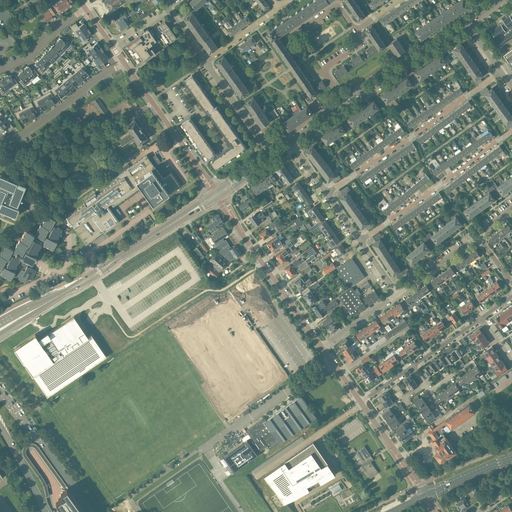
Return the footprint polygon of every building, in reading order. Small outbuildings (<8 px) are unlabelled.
[(74,4),(71,0),(60,0),(53,5),(52,2),(46,6),(52,15),(58,11),(59,14),(74,4)] [(104,0),(104,1),(111,11),(118,6),(121,4),(120,2),(123,0),(104,0)] [(191,0),(190,1),(197,8),(206,0),(191,0)] [(270,6),(264,0),(263,0),(259,4),(265,10),(270,6)] [(325,6),(330,2),(328,0),(315,0),(313,2),(318,10),(323,7),(324,8),(326,7),(325,6)] [(373,9),(378,5),(374,0),(373,0),(369,3),(373,9)] [(464,0),(460,0),(451,7),(457,15),(469,6),(464,0)] [(313,2),(301,10),(307,18),(311,15),(312,17),(314,15),(313,14),(318,10),(313,2)] [(406,2),(401,5),(404,11),(409,7),(406,2)] [(365,16),(356,3),(350,7),(359,20),(365,16)] [(401,5),(396,9),(399,14),(404,11),(401,5)] [(451,7),(445,11),(439,15),(445,23),(457,15),(451,7)] [(132,8),(125,14),(115,21),(119,27),(127,21),(128,20),(127,18),(129,16),(130,16),(135,13),(132,8)] [(396,9),(390,12),(394,18),(399,14),(396,9)] [(301,22),(307,18),(301,10),(288,18),(273,29),(278,36),(279,37),(284,34),(285,35),(287,34),(286,32),(294,27),(299,23),(300,25),(302,23),(301,22)] [(193,12),(185,17),(193,29),(201,24),(193,12)] [(390,12),(385,16),(389,21),(394,18),(390,12)] [(248,15),(242,19),(246,24),(251,21),(248,15)] [(439,15),(427,23),(433,31),(445,23),(439,15)] [(384,25),(389,21),(385,16),(380,20),(384,25)] [(511,38),(511,19),(510,16),(503,20),(502,19),(504,22),(501,24),(500,23),(501,24),(491,31),(490,30),(494,36),(491,39),(498,48),(511,38)] [(242,19),(237,23),(241,28),(246,24),(242,19)] [(129,24),(127,21),(119,27),(118,27),(120,30),(121,29),(121,30),(129,24)] [(161,31),(168,26),(164,21),(157,26),(161,31)] [(85,23),(84,24),(83,23),(79,26),(79,27),(76,23),(70,27),(77,37),(88,29),(86,27),(87,26),(85,23)] [(237,23),(232,26),(236,32),(241,28),(237,23)] [(433,31),(427,23),(422,27),(416,31),(421,39),(433,31)] [(202,41),(210,35),(209,35),(201,24),(193,29),(202,41)] [(375,43),(381,39),(372,25),(366,29),(375,43)] [(161,31),(162,33),(165,38),(173,32),(169,27),(169,28),(168,26),(161,31)] [(227,30),(225,27),(222,29),(227,35),(229,33),(231,35),(236,32),(232,26),(227,30)] [(79,36),(82,41),(80,42),(82,45),(88,41),(86,38),(91,35),(90,32),(88,29),(77,37),(79,36)] [(141,63),(155,53),(149,45),(156,40),(147,29),(142,33),(145,38),(143,40),(140,37),(128,45),(141,63)] [(272,40),(278,36),(273,29),(270,31),(269,29),(266,31),(272,40)] [(176,37),(173,32),(165,38),(169,42),(176,37)] [(218,47),(210,35),(202,41),(210,53),(218,47)] [(252,36),(246,41),(250,46),(256,42),(252,36)] [(279,37),(278,36),(272,40),(282,54),(288,50),(279,37)] [(399,37),(391,42),(389,44),(397,56),(407,49),(399,37)] [(64,43),(64,42),(61,38),(60,39),(59,38),(57,41),(56,43),(65,52),(71,45),(66,40),(64,43)] [(375,43),(375,44),(380,50),(383,48),(384,49),(387,47),(386,46),(381,39),(375,43)] [(462,45),(462,44),(461,44),(457,40),(451,44),(455,49),(462,45)] [(250,46),(246,41),(239,46),(243,51),(250,46)] [(88,49),(91,54),(101,47),(100,48),(99,46),(99,45),(97,42),(91,46),(90,43),(84,47),(86,50),(88,49)] [(51,46),(61,56),(65,52),(56,43),(54,44),(51,46)] [(375,44),(371,47),(375,53),(380,50),(375,44)] [(455,49),(451,44),(445,49),(449,54),(455,50),(455,49)] [(472,59),(462,45),(455,49),(455,50),(465,64),(472,59)] [(52,47),(48,51),(57,60),(61,56),(51,46),(52,47)] [(103,50),(101,47),(91,54),(95,59),(93,60),(103,53),(102,51),(103,50)] [(371,56),(375,53),(371,47),(367,50),(371,56)] [(302,83),(308,79),(297,64),(288,50),(282,54),(291,68),(302,83)] [(53,64),(57,60),(48,51),(46,52),(45,52),(43,54),(53,64)] [(105,55),(103,53),(93,60),(100,70),(105,66),(102,61),(103,61),(103,62),(108,59),(107,58),(108,57),(106,55),(105,55)] [(44,55),(40,59),(48,68),(49,68),(47,66),(51,62),(52,64),(53,64),(43,54),(44,55)] [(360,54),(355,58),(360,64),(364,61),(360,54)] [(446,61),(443,57),(441,54),(429,63),(434,70),(446,61)] [(216,61),(224,73),(232,67),(224,55),(216,61)] [(355,67),(360,64),(355,58),(351,61),(355,67)] [(35,62),(40,67),(37,70),(42,74),(48,68),(40,59),(38,60),(37,60),(35,62)] [(465,64),(476,79),(483,74),(472,59),(465,64)] [(88,76),(88,75),(85,70),(84,71),(87,69),(82,63),(75,69),(83,79),(85,78),(88,76)] [(421,79),(434,70),(429,63),(416,72),(421,79)] [(344,65),(340,68),(344,74),(349,71),(344,65)] [(31,72),(31,71),(32,70),(28,66),(27,67),(27,66),(24,68),(25,69),(23,71),(22,70),(31,81),(38,75),(34,69),(31,72)] [(224,73),(233,85),(241,79),(232,67),(224,73)] [(344,74),(340,68),(335,71),(340,78),(344,74)] [(75,69),(76,71),(72,75),(71,73),(79,83),(82,81),(81,80),(83,79),(75,69)] [(18,75),(22,80),(19,82),(24,87),(31,81),(22,70),(19,72),(20,73),(18,75)] [(407,77),(412,85),(414,88),(423,82),(421,79),(416,72),(407,77)] [(74,86),(79,83),(71,73),(66,77),(74,86)] [(483,74),(476,79),(473,81),(476,85),(483,81),(480,77),(482,76),(481,76),(483,75),(483,74)] [(11,80),(12,79),(9,75),(8,75),(7,75),(4,77),(5,77),(3,79),(2,78),(10,90),(18,84),(14,78),(11,80)] [(211,161),(217,169),(247,148),(236,133),(237,132),(232,125),(231,126),(228,121),(229,120),(224,113),(223,114),(219,109),(220,108),(218,105),(216,106),(212,100),(211,101),(207,96),(208,95),(204,88),(202,89),(199,84),(200,83),(195,77),(194,78),(192,75),(185,80),(206,110),(208,108),(231,141),(226,144),(229,148),(211,161)] [(74,86),(66,77),(68,79),(63,82),(71,91),(73,88),(74,86)] [(399,94),(412,85),(407,77),(395,86),(399,94)] [(0,86),(1,87),(0,88),(0,92),(2,95),(10,90),(2,78),(0,79),(0,86)] [(245,85),(241,79),(233,85),(241,96),(251,89),(247,83),(245,85)] [(317,93),(313,87),(308,79),(302,83),(311,97),(317,93)] [(317,84),(321,90),(326,87),(322,81),(317,84)] [(63,82),(59,86),(58,84),(66,94),(70,90),(70,91),(71,91),(63,82)] [(58,84),(53,88),(50,90),(55,95),(57,93),(62,98),(64,96),(64,95),(66,94),(58,84)] [(317,84),(313,87),(317,93),(321,90),(317,84)] [(393,98),(399,94),(395,86),(379,97),(381,101),(385,99),(387,102),(393,98)] [(482,96),(485,93),(492,88),(489,90),(486,86),(479,91),(482,96)] [(460,88),(452,93),(455,97),(463,92),(460,88)] [(503,103),(492,88),(485,93),(496,108),(503,103)] [(54,105),(53,104),(54,104),(52,99),(51,100),(50,99),(53,97),(50,91),(41,96),(48,108),(48,107),(50,106),(51,107),(54,105)] [(452,93),(447,96),(450,101),(455,97),(452,93)] [(444,98),(442,100),(445,104),(450,101),(447,96),(446,97),(445,94),(442,96),(444,98)] [(41,96),(36,99),(33,101),(36,107),(39,105),(42,111),(45,109),(45,110),(48,108),(41,96)] [(92,101),(100,112),(102,110),(105,114),(108,111),(98,97),(92,101)] [(254,114),(262,109),(254,97),(246,102),(254,114)] [(366,116),(368,115),(376,110),(379,108),(377,104),(380,102),(377,98),(377,99),(361,109),(366,116)] [(442,100),(436,103),(439,108),(445,104),(442,100)] [(472,105),(468,101),(461,106),(464,111),(467,109),(468,111),(471,109),(469,107),(472,105)] [(35,118),(36,117),(33,112),(32,113),(32,112),(35,111),(31,102),(28,104),(29,106),(23,108),(29,121),(30,121),(29,120),(31,119),(32,120),(35,118)] [(434,111),(439,108),(436,103),(431,107),(434,111)] [(496,108),(507,123),(511,119),(511,115),(503,103),(496,108)] [(295,114),(301,122),(313,114),(307,106),(301,110),(297,104),(295,106),(297,109),(294,111),(295,114)] [(461,106),(456,110),(459,115),(464,111),(461,106)] [(431,107),(425,110),(428,115),(434,111),(431,107)] [(23,108),(18,111),(15,113),(18,119),(21,118),(23,123),(26,122),(26,123),(29,121),(23,108)] [(262,109),(254,114),(262,126),(270,121),(262,109)] [(354,125),(366,116),(361,109),(349,118),(354,125)] [(423,119),(428,115),(425,110),(420,114),(423,119)] [(456,110),(450,115),(453,119),(459,115),(456,110)] [(79,126),(83,122),(75,112),(71,115),(79,126)] [(289,130),(301,122),(295,114),(289,118),(285,112),(282,114),(285,118),(283,119),(284,121),(283,122),(289,130)] [(420,114),(415,118),(418,122),(423,119),(420,114)] [(445,118),(448,123),(453,119),(450,115),(445,118)] [(14,128),(6,118),(0,123),(0,131),(1,133),(5,129),(4,128),(5,128),(8,132),(14,128)] [(207,160),(216,154),(190,118),(182,124),(184,127),(185,127),(189,132),(188,132),(192,139),(194,138),(197,143),(196,144),(201,151),(202,150),(205,155),(204,156),(207,160)] [(356,128),(354,125),(349,118),(340,124),(345,131),(347,134),(356,128)] [(410,127),(418,122),(415,118),(407,123),(410,127)] [(445,118),(440,122),(443,127),(448,123),(445,118)] [(135,119),(134,120),(125,126),(130,133),(119,141),(122,145),(133,137),(136,141),(137,141),(141,147),(141,146),(142,148),(147,145),(146,143),(150,140),(135,119)] [(327,143),(345,131),(340,124),(322,136),(323,138),(324,139),(327,143)] [(430,130),(433,134),(438,130),(435,126),(430,130)] [(394,132),(397,137),(404,131),(401,127),(394,132)] [(481,134),(483,136),(486,141),(493,136),(490,131),(489,132),(488,130),(488,131),(487,130),(481,134)] [(394,132),(388,136),(392,140),(397,137),(394,132)] [(421,143),(428,138),(425,133),(418,139),(421,143)] [(383,140),(386,144),(392,140),(388,136),(383,140)] [(483,136),(477,140),(480,144),(486,141),(483,136)] [(316,138),(310,141),(313,147),(314,146),(319,143),(316,138)] [(383,140),(378,144),(381,148),(386,144),(383,140)] [(477,140),(472,144),(475,148),(480,144),(477,140)] [(304,145),(307,150),(313,147),(310,141),(304,145)] [(412,142),(405,147),(408,151),(415,146),(412,142)] [(376,152),(381,148),(378,144),(373,147),(376,152)] [(470,152),(475,148),(472,144),(467,147),(470,152)] [(306,150),(317,165),(324,160),(314,146),(313,147),(307,150),(306,150)] [(496,155),(503,150),(499,146),(492,151),(496,155)] [(373,147),(367,151),(371,156),(376,152),(373,147)] [(400,150),(403,155),(408,151),(405,147),(400,150)] [(467,147),(461,151),(464,155),(470,152),(467,147)] [(394,154),(397,159),(403,155),(400,150),(394,154)] [(362,155),(365,160),(371,156),(367,151),(362,155)] [(461,151),(456,155),(459,159),(464,155),(461,151)] [(492,151),(487,155),(491,159),(496,155),(492,151)] [(395,160),(397,159),(394,154),(389,158),(392,162),(395,160)] [(156,155),(151,158),(156,165),(161,162),(156,155)] [(362,155),(357,159),(360,163),(365,160),(362,155)] [(456,155),(451,158),(454,163),(459,159),(456,155)] [(487,155),(482,159),(486,163),(488,165),(491,163),(491,162),(491,161),(490,160),(491,159),(487,155)] [(389,158),(384,161),(387,166),(389,164),(392,162),(389,158)] [(454,163),(451,158),(445,162),(448,166),(454,163)] [(152,204),(180,185),(171,172),(163,178),(164,177),(158,169),(156,170),(149,159),(131,172),(130,171),(117,181),(119,184),(98,199),(97,198),(86,206),(86,207),(68,220),(85,244),(103,231),(101,230),(102,229),(104,232),(118,221),(107,206),(107,205),(110,202),(113,206),(139,187),(152,204)] [(353,169),(360,163),(357,159),(350,164),(353,169)] [(482,159),(477,163),(480,167),(486,163),(482,159)] [(332,179),(335,175),(324,160),(317,165),(329,180),(330,179),(331,180),(332,179)] [(381,170),(387,166),(384,161),(378,165),(381,170)] [(445,162),(440,166),(443,170),(448,166),(445,162)] [(472,167),(475,171),(480,167),(477,163),(472,167)] [(273,173),(277,180),(283,176),(289,172),(284,165),(273,173)] [(377,172),(381,170),(378,165),(373,169),(376,173),(377,172)] [(436,175),(443,170),(440,166),(433,170),(436,175)] [(472,167),(467,171),(470,175),(475,171),(472,167)] [(373,169),(367,172),(370,177),(372,179),(375,177),(373,175),(374,175),(376,173),(373,169)] [(467,171),(462,175),(465,179),(470,175),(467,171)] [(289,172),(283,176),(288,183),(294,179),(289,172)] [(363,182),(370,177),(367,172),(360,177),(363,182)] [(273,173),(268,176),(272,183),(277,180),(273,173)] [(335,175),(332,179),(335,182),(341,178),(338,173),(335,175)] [(0,174),(0,210),(15,216),(19,208),(16,207),(17,206),(25,185),(17,181),(17,182),(0,174)] [(420,180),(423,184),(430,179),(426,174),(420,180)] [(462,175),(456,179),(460,183),(465,179),(462,175)] [(263,179),(268,186),(272,183),(268,176),(263,179)] [(511,179),(510,177),(498,186),(503,193),(511,186),(511,179)] [(268,186),(263,179),(258,183),(263,190),(268,186)] [(456,179),(451,183),(455,187),(460,183),(456,179)] [(420,180),(414,184),(418,188),(423,184),(420,180)] [(302,186),(298,182),(292,186),(295,191),(302,186)] [(256,194),(263,190),(258,183),(252,187),(256,194)] [(448,193),(455,187),(451,183),(444,188),(448,193)] [(503,193),(498,186),(495,183),(488,189),(490,192),(495,199),(503,193)] [(410,188),(413,192),(418,188),(414,184),(410,188)] [(302,186),(295,191),(299,196),(305,191),(302,186)] [(340,191),(343,195),(348,192),(351,190),(348,186),(340,191)] [(410,188),(404,192),(408,197),(413,192),(410,188)] [(305,191),(299,196),(302,201),(309,196),(305,191)] [(403,194),(399,196),(403,201),(408,197),(404,192),(404,191),(402,192),(401,192),(403,194)] [(240,200),(242,202),(239,204),(240,206),(240,207),(241,209),(243,209),(243,210),(247,207),(248,209),(251,207),(249,205),(250,205),(248,202),(251,200),(249,197),(252,195),(249,192),(246,194),(247,195),(240,200)] [(348,192),(343,195),(340,197),(351,212),(358,207),(348,192)] [(435,202),(442,197),(439,192),(432,197),(435,202)] [(490,192),(477,201),(482,208),(495,199),(490,192)] [(403,201),(399,196),(398,194),(394,198),(395,199),(393,199),(398,205),(403,201)] [(432,197),(427,201),(429,205),(435,202),(432,197)] [(274,202),(271,199),(262,205),(265,208),(274,202)] [(388,203),(389,205),(393,209),(398,205),(393,199),(392,200),(391,200),(388,203)] [(427,201),(421,205),(424,209),(429,205),(427,201)] [(444,226),(449,233),(461,223),(465,220),(469,217),(482,208),(477,201),(464,210),(466,213),(462,216),(462,217),(459,214),(456,216),(444,226)] [(309,216),(311,215),(318,210),(315,206),(312,208),(310,205),(304,209),(309,216)] [(386,215),(393,209),(389,205),(383,210),(386,215)] [(416,208),(419,213),(424,209),(421,205),(416,208)] [(163,206),(159,209),(165,217),(169,214),(163,206)] [(351,212),(362,228),(364,227),(366,226),(369,222),(358,207),(351,212)] [(416,208),(410,212),(414,216),(419,213),(416,208)] [(249,218),(252,223),(264,214),(267,212),(265,210),(257,215),(256,213),(249,218)] [(318,210),(311,215),(314,219),(321,214),(318,210)] [(271,214),(268,216),(271,220),(278,215),(275,211),(271,214)] [(405,216),(408,220),(414,216),(410,212),(405,216)] [(55,221),(54,222),(53,224),(52,223),(55,218),(47,214),(45,218),(46,218),(45,222),(44,221),(42,224),(41,223),(39,227),(40,228),(38,231),(37,230),(35,234),(26,230),(24,233),(25,234),(24,237),(23,236),(21,240),(20,239),(17,243),(19,244),(17,247),(16,246),(14,249),(5,244),(3,248),(4,249),(2,252),(1,252),(0,253),(0,274),(0,275),(0,274),(11,280),(14,272),(17,274),(16,276),(25,281),(27,276),(32,279),(36,271),(27,266),(29,263),(32,264),(36,256),(34,255),(34,254),(35,254),(40,244),(42,245),(42,244),(53,249),(57,241),(56,240),(61,229),(55,227),(57,223),(57,222),(56,222),(56,221),(55,221)] [(266,216),(264,214),(252,223),(255,226),(262,221),(261,219),(266,216)] [(324,218),(321,214),(314,219),(317,223),(322,220),(324,218)] [(405,216),(400,219),(403,224),(408,220),(405,216)] [(224,222),(224,221),(223,220),(222,220),(220,217),(207,227),(212,233),(218,228),(218,227),(224,223),(224,222)] [(298,227),(303,223),(300,218),(294,222),(298,227)] [(396,229),(403,224),(400,219),(392,224),(396,229)] [(320,232),(323,230),(329,226),(329,225),(328,222),(327,223),(326,220),(323,222),(322,220),(317,223),(319,226),(317,227),(320,232)] [(372,220),(369,222),(366,226),(368,229),(375,225),(372,220)] [(276,226),(273,222),(266,227),(266,228),(260,233),(264,240),(271,235),(272,234),(269,230),(270,229),(271,230),(276,226)] [(510,236),(511,236),(511,234),(511,231),(510,231),(511,229),(507,223),(503,227),(508,234),(510,236)] [(323,230),(326,235),(333,231),(332,230),(333,230),(331,227),(331,228),(329,226),(323,230)] [(444,226),(432,235),(437,242),(449,233),(444,226)] [(503,227),(498,231),(503,237),(505,234),(506,236),(508,234),(503,227)] [(214,247),(224,240),(223,238),(228,234),(224,229),(209,239),(214,247)] [(195,230),(192,232),(199,243),(202,241),(195,230)] [(334,233),(333,231),(326,235),(330,240),(336,236),(336,235),(337,235),(335,233),(334,233)] [(498,231),(493,235),(498,241),(499,242),(501,240),(500,239),(503,237),(498,231)] [(373,237),(376,241),(381,239),(383,238),(380,233),(373,237)] [(437,242),(432,235),(429,233),(421,239),(424,242),(429,249),(437,242)] [(498,241),(493,235),(489,239),(493,245),(498,241)] [(270,247),(276,243),(280,240),(279,238),(277,236),(273,239),(267,243),(270,247)] [(338,238),(336,236),(330,240),(334,245),(340,241),(339,240),(340,240),(339,238),(338,238)] [(281,242),(280,240),(276,243),(270,247),(273,251),(283,244),(285,246),(290,243),(291,241),(292,240),(291,238),(290,237),(285,241),(283,240),(281,242)] [(222,249),(229,244),(226,239),(224,240),(214,247),(219,251),(222,249)] [(390,254),(381,239),(376,241),(375,242),(373,243),(383,259),(390,254)] [(412,262),(429,249),(424,242),(407,256),(410,259),(409,260),(411,261),(412,262)] [(336,255),(332,258),(334,260),(344,254),(342,251),(345,249),(342,243),(333,250),(336,255)] [(222,249),(219,251),(224,256),(230,261),(241,253),(236,245),(230,249),(229,247),(230,246),(229,244),(222,249)] [(310,257),(314,254),(317,253),(312,246),(305,251),(310,257)] [(196,248),(192,251),(199,260),(204,257),(197,247),(196,248)] [(276,255),(279,260),(293,250),(291,247),(283,253),(282,251),(276,255)] [(476,249),(471,253),(475,258),(480,255),(476,249)] [(293,250),(279,260),(282,264),(288,260),(286,258),(294,252),(293,250)] [(210,261),(205,257),(201,262),(207,267),(206,268),(216,276),(220,271),(221,271),(229,262),(217,252),(210,261)] [(476,261),(475,258),(471,253),(466,256),(470,262),(472,264),(476,261)] [(314,254),(310,257),(306,260),(305,261),(304,261),(302,263),(301,263),(298,265),(288,273),(291,277),(297,273),(295,271),(300,268),(301,270),(309,265),(308,263),(316,257),(314,254)] [(394,274),(399,270),(400,269),(390,254),(383,259),(393,275),(394,274)] [(466,256),(461,260),(465,265),(470,262),(466,256)] [(351,287),(357,283),(365,277),(352,258),(337,269),(347,282),(351,287)] [(285,268),(288,273),(298,265),(301,263),(299,259),(294,262),(285,268)] [(467,268),(465,265),(461,260),(456,263),(460,269),(462,271),(467,268)] [(336,267),(332,262),(313,276),(316,281),(319,279),(336,267)] [(404,265),(400,269),(399,270),(403,274),(408,269),(404,265)] [(451,267),(446,270),(450,276),(453,280),(455,279),(452,275),(455,272),(451,267)] [(398,278),(403,274),(399,270),(394,274),(398,278)] [(446,270),(441,274),(445,280),(450,276),(446,270)] [(442,282),(445,280),(441,274),(436,277),(443,287),(445,286),(442,282)] [(294,281),(298,286),(305,281),(303,279),(305,277),(303,275),(294,281)] [(430,285),(434,291),(437,289),(436,286),(438,285),(441,289),(441,288),(443,287),(436,277),(431,281),(433,284),(430,285)] [(308,279),(305,281),(298,286),(301,291),(310,285),(309,283),(310,282),(308,279)] [(498,280),(491,284),(497,292),(499,290),(499,291),(502,289),(501,288),(502,288),(499,285),(500,284),(498,280)] [(313,286),(315,289),(321,286),(320,284),(322,283),(320,281),(318,282),(313,286)] [(494,294),(497,292),(491,284),(489,282),(488,284),(489,286),(486,288),(492,296),(495,294),(494,294)] [(421,288),(425,294),(430,290),(431,293),(434,291),(430,285),(428,287),(426,284),(421,288)] [(365,305),(362,300),(358,295),(361,293),(358,288),(355,290),(352,286),(334,299),(338,305),(342,310),(344,309),(347,313),(350,311),(354,317),(367,308),(365,305)] [(421,288),(416,291),(420,297),(425,294),(421,288)] [(492,296),(486,288),(481,291),(487,299),(489,297),(490,298),(492,296)] [(314,295),(316,293),(315,291),(312,293),(310,290),(304,295),(307,300),(314,295)] [(319,290),(316,293),(314,295),(307,300),(310,304),(317,300),(315,297),(321,292),(319,290)] [(375,301),(380,298),(375,290),(370,294),(375,301)] [(420,297),(416,291),(411,295),(418,305),(420,304),(419,302),(422,300),(420,297)] [(485,300),(487,299),(481,291),(476,296),(479,300),(480,299),(482,303),(483,302),(483,303),(485,301),(485,300)] [(364,298),(368,303),(369,305),(375,301),(370,294),(364,298),(365,298),(364,298)] [(418,305),(411,295),(406,298),(408,301),(405,302),(410,309),(416,305),(417,306),(418,305)] [(463,301),(465,303),(470,311),(473,309),(473,310),(475,308),(475,307),(473,304),(474,303),(471,299),(470,300),(468,297),(465,299),(463,301)] [(338,305),(334,299),(326,305),(319,310),(318,309),(315,311),(320,318),(326,313),(327,312),(330,310),(330,311),(338,305)] [(326,305),(323,300),(313,307),(315,311),(318,309),(319,310),(326,305)] [(400,303),(395,306),(400,313),(401,315),(404,314),(408,312),(405,308),(404,309),(400,303)] [(470,311),(465,303),(461,306),(460,305),(456,307),(460,312),(460,313),(462,316),(465,314),(466,314),(466,315),(469,313),(468,312),(470,311)] [(395,306),(390,310),(395,316),(400,313),(395,306)] [(511,314),(508,309),(503,312),(509,321),(511,318),(511,314)] [(390,310),(385,313),(390,319),(395,316),(390,310)] [(416,318),(412,312),(408,314),(413,321),(416,318)] [(454,312),(449,316),(448,314),(445,315),(449,321),(452,319),(454,322),(459,319),(454,312)] [(503,312),(499,315),(506,326),(505,324),(509,321),(503,312)] [(385,323),(390,319),(385,313),(380,317),(385,323)] [(327,327),(336,322),(331,314),(327,317),(328,318),(323,322),(323,323),(325,326),(326,326),(326,327),(327,327)] [(506,326),(499,315),(494,319),(502,329),(506,326)] [(35,334),(14,348),(23,361),(25,364),(32,375),(47,396),(106,356),(91,334),(87,336),(74,316),(48,333),(47,331),(38,338),(35,334)] [(339,319),(336,322),(327,327),(331,333),(341,326),(338,322),(340,320),(339,319)] [(434,321),(436,324),(441,331),(444,329),(444,330),(447,328),(446,328),(446,327),(444,324),(445,324),(442,320),(438,322),(436,319),(436,320),(434,321)] [(371,323),(375,329),(378,327),(382,332),(385,330),(382,325),(380,326),(376,320),(371,323)] [(376,336),(374,334),(373,331),(375,329),(371,323),(366,327),(371,333),(372,335),(374,338),(376,336)] [(441,331),(436,324),(431,327),(437,335),(439,333),(439,332),(441,331)] [(424,328),(426,330),(432,338),(434,336),(434,337),(437,335),(431,327),(429,329),(427,326),(426,327),(424,328)] [(372,335),(371,333),(366,327),(361,330),(366,336),(367,337),(369,335),(368,334),(369,334),(372,339),(374,338),(372,335)] [(483,333),(479,329),(469,336),(472,340),(483,333)] [(361,340),(366,336),(361,330),(356,334),(361,340)] [(429,339),(432,338),(426,330),(421,334),(423,338),(424,338),(426,341),(427,341),(427,342),(430,340),(429,339)] [(475,345),(486,338),(483,333),(472,340),(472,341),(473,340),(476,344),(475,345)] [(416,344),(419,342),(415,336),(409,340),(407,342),(414,350),(419,347),(416,344)] [(340,345),(343,350),(350,346),(346,341),(348,340),(346,338),(341,341),(342,343),(340,345)] [(479,349),(489,342),(486,338),(475,345),(479,349)] [(343,350),(347,355),(353,351),(356,349),(353,345),(356,343),(355,342),(350,346),(343,350)] [(403,345),(404,348),(409,354),(410,354),(412,353),(412,352),(411,352),(414,350),(407,342),(403,345)] [(389,346),(392,351),(394,355),(389,358),(394,364),(399,361),(396,357),(399,356),(394,349),(392,347),(391,345),(389,346)] [(459,346),(454,350),(459,357),(467,352),(463,346),(461,348),(459,346)] [(481,353),(485,358),(495,351),(492,346),(481,353)] [(404,357),(409,354),(404,348),(399,351),(404,357)] [(359,354),(356,349),(353,351),(347,355),(347,356),(346,357),(348,360),(349,359),(350,360),(351,360),(353,362),(361,356),(359,354)] [(449,353),(454,360),(455,362),(460,358),(459,357),(454,350),(452,351),(451,349),(448,351),(448,352),(449,353)] [(490,361),(489,362),(498,355),(495,351),(485,358),(487,357),(490,361)] [(443,354),(450,364),(454,360),(449,353),(445,356),(443,354)] [(443,354),(438,358),(443,365),(448,362),(450,364),(443,354)] [(361,360),(363,363),(356,368),(357,370),(357,371),(358,373),(359,373),(366,369),(368,368),(364,363),(371,358),(369,355),(361,360)] [(491,367),(501,360),(498,355),(489,362),(492,366),(491,367)] [(389,358),(384,361),(389,368),(394,364),(389,358)] [(438,358),(433,361),(438,369),(443,365),(438,358)] [(384,371),(389,368),(384,361),(383,360),(381,361),(382,363),(379,365),(384,371)] [(491,367),(494,371),(504,364),(501,360),(491,367)] [(428,365),(433,372),(438,369),(433,361),(428,365)] [(494,371),(497,376),(508,369),(504,364),(494,371)] [(426,377),(429,375),(433,372),(428,365),(423,368),(425,370),(422,372),(426,377)] [(477,366),(472,369),(477,377),(482,374),(477,366)] [(359,373),(363,378),(369,374),(366,369),(359,373)] [(472,369),(467,373),(472,381),(477,377),(472,369)] [(467,373),(462,376),(467,384),(472,381),(467,373)] [(373,379),(369,374),(363,378),(366,383),(373,379)] [(315,375),(302,385),(306,391),(320,381),(315,375)] [(403,380),(407,385),(414,380),(411,375),(403,380)] [(458,381),(456,383),(460,389),(462,388),(467,384),(462,376),(457,380),(458,381)] [(418,385),(414,380),(407,385),(411,390),(418,385)] [(461,391),(460,389),(456,383),(451,386),(456,394),(461,391)] [(451,386),(446,390),(451,398),(456,394),(451,386)] [(446,390),(441,393),(446,401),(451,398),(446,390)] [(390,397),(386,392),(379,397),(378,398),(379,400),(380,399),(382,402),(390,397)] [(441,405),(446,401),(441,393),(436,397),(441,405)] [(301,396),(267,420),(264,417),(246,430),(251,437),(249,439),(220,460),(227,468),(228,470),(225,472),(227,476),(258,454),(257,453),(267,446),(271,450),(317,417),(301,396)] [(418,407),(425,402),(422,397),(420,398),(418,396),(413,399),(418,407)] [(390,397),(382,402),(386,407),(391,404),(393,402),(390,397)] [(422,412),(429,407),(425,402),(418,407),(422,412)] [(446,458),(448,462),(449,462),(450,462),(450,463),(451,463),(452,462),(453,461),(453,460),(453,459),(453,458),(451,455),(456,452),(443,433),(439,436),(435,431),(447,422),(451,428),(475,411),(470,403),(428,433),(433,440),(433,441),(435,444),(438,449),(437,450),(439,452),(437,454),(436,454),(441,462),(446,458)] [(386,419),(393,414),(390,408),(393,406),(391,404),(386,407),(388,410),(383,414),(386,419)] [(425,417),(432,412),(429,407),(422,412),(425,417)] [(432,412),(425,417),(430,424),(436,420),(435,420),(438,418),(438,419),(442,416),(441,413),(436,417),(432,412)] [(386,419),(390,424),(397,418),(393,414),(386,419)] [(400,423),(397,418),(390,424),(393,429),(400,423)] [(400,435),(407,429),(403,423),(395,428),(400,435)] [(405,438),(407,440),(415,435),(413,432),(410,427),(407,429),(400,435),(403,439),(405,438)] [(313,442),(265,475),(284,503),(336,474),(313,442)] [(360,457),(361,458),(353,464),(359,473),(364,470),(370,478),(379,472),(371,461),(370,460),(369,459),(372,457),(364,446),(356,451),(360,457)] [(339,484),(331,488),(334,494),(342,489),(339,484)] [(58,499),(55,501),(63,511),(86,511),(69,489),(68,489),(68,490),(66,488),(60,493),(63,497),(62,497),(58,499)] [(328,491),(310,499),(313,505),(331,497),(328,491)] [(464,511),(467,510),(466,508),(479,499),(476,495),(469,500),(470,500),(468,502),(465,497),(456,503),(462,511),(463,511),(464,511)]
